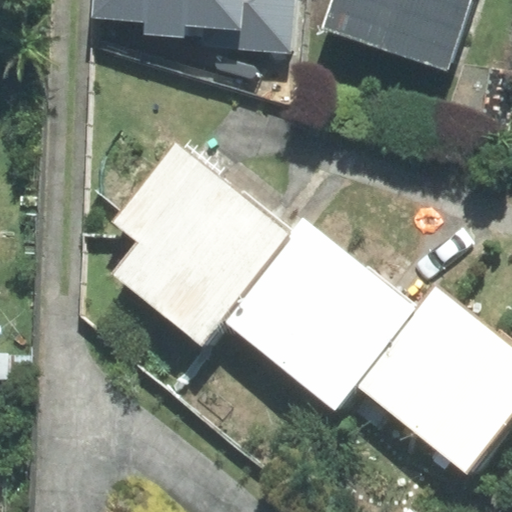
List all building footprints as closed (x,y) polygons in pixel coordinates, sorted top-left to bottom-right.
[(95,0),(94,18),(145,22),(144,33),(201,38),(200,44),(292,52),(296,0),(95,0)] [(333,0),(324,27),(446,68),(469,0),(333,0)] [(290,229),(175,141),(113,222),(139,242),(114,274),(202,342),(220,318),(290,229)] [(300,216),(290,229),(220,318),(335,408),(354,383),(415,306),(300,216)] [(511,344),(434,283),(415,306),(354,383),(466,472),(511,414),(511,344)]
